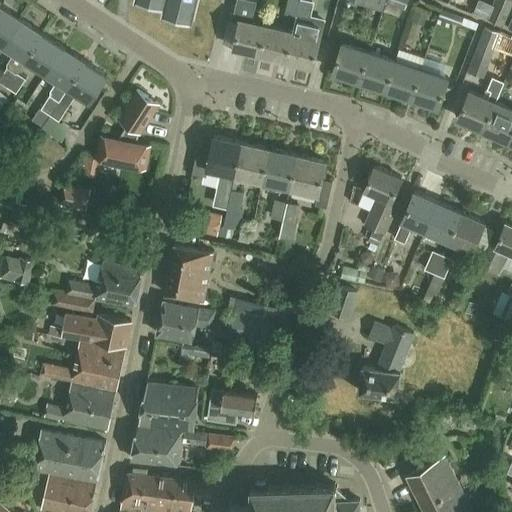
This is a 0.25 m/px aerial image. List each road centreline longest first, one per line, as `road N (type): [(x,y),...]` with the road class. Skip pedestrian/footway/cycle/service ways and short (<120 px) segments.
road 1 (residential): [(104,511),(195,73)]
road 2 (residential): [(263,435),(357,121)]
road 3 (residential): [(357,121),(284,92),(195,73)]
road 4 (residential): [(511,186),(357,121)]
road 5 (residential): [(263,435),(346,452),(373,481),(382,511)]
road 6 (residential): [(195,73),(70,0)]
